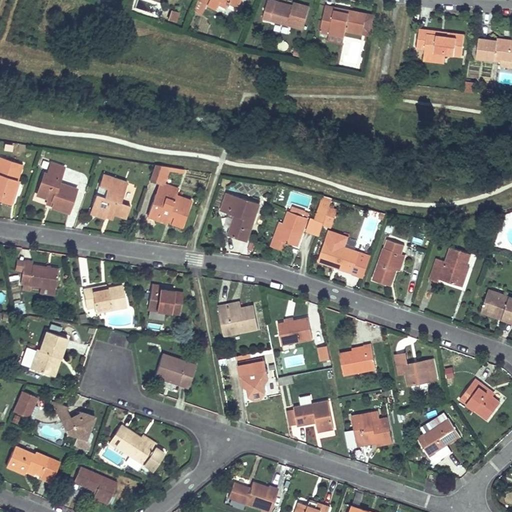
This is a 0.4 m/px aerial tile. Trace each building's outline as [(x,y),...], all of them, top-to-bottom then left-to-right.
[(210,0),(209,4),(218,8),(220,4),(221,0),(224,0),(229,2),(239,7),(242,0),(210,0)] [(268,0),(263,18),(303,29),(309,7),(294,2),(293,6),(292,9),(275,4),(276,1),(270,0),(268,0)] [(349,13),(335,10),(335,7),(326,5),(322,22),(331,24),(329,33),(345,37),(346,31),(372,36),(375,16),(350,10),(349,13)] [(176,22),(179,12),(172,10),(169,19),(176,22)] [(331,24),(322,22),(320,31),(329,33),(331,24)] [(428,30),(419,29),(417,48),(425,49),(424,55),(445,58),(445,54),(462,56),(464,35),(448,33),(447,36),(427,34),(428,30)] [(343,44),(345,37),(329,33),(328,40),(343,44)] [(502,43),(497,42),(497,41),(479,38),(476,58),(501,61),(501,59),(511,60),(511,40),(502,39),(502,41),(502,43)] [(476,83),(466,82),(464,91),(475,93),(476,83)] [(0,200),(12,205),(15,195),(13,194),(17,181),(23,165),(0,156),(0,200)] [(77,189),(59,183),(64,167),(51,163),(47,174),(44,173),(37,195),(48,198),(54,200),(53,205),(52,207),(69,213),(77,189)] [(169,167),(155,165),(150,179),(159,183),(160,183),(161,180),(165,182),(168,169),(169,167)] [(127,183),(103,174),(99,186),(107,189),(104,197),(96,194),(90,213),(106,218),(106,216),(108,211),(113,213),(126,218),(130,206),(121,202),(127,183)] [(159,195),(164,183),(165,182),(161,180),(160,183),(159,183),(155,193),(159,195)] [(192,201),(176,195),(179,189),(164,183),(159,195),(155,193),(148,213),(158,216),(157,219),(166,222),(167,221),(169,214),(173,215),(171,222),(182,226),(192,201)] [(107,189),(99,186),(96,194),(104,197),(107,189)] [(229,235),(247,241),(260,203),(228,192),(222,211),(237,216),(236,219),(234,218),(229,235)] [(328,209),(329,207),(331,201),(322,198),(319,206),(328,209)] [(307,231),(319,235),(328,209),(319,206),(315,218),(311,217),(307,231)] [(304,212),(291,207),(290,211),(303,216),(304,212)] [(325,219),(332,222),(336,210),(329,207),(328,209),(325,219)] [(288,243),(298,246),(309,213),(304,212),(303,216),(290,211),(288,211),(284,223),(279,239),(274,237),(272,245),(286,250),(288,243)] [(280,222),(274,237),(279,239),(284,223),(280,222)] [(371,256),(344,246),(348,236),(330,230),(319,261),(353,272),(355,265),(367,269),(371,256)] [(405,245),(387,239),(373,280),(391,286),(396,270),(402,254),(405,245)] [(471,254),(450,247),(445,261),(437,258),(429,279),(438,282),(439,279),(462,287),(465,278),(463,277),(467,266),(471,254)] [(402,254),(396,270),(399,271),(405,255),(402,254)] [(23,263),(16,263),(14,274),(22,275),(22,271),(23,263)] [(23,263),(22,271),(31,272),(32,265),(23,263)] [(31,272),(22,271),(22,275),(20,283),(41,287),(56,289),(59,269),(32,265),(31,272)] [(367,269),(355,265),(353,272),(364,276),(367,269)] [(159,285),(152,283),(147,309),(180,314),(184,293),(171,291),(158,289),(159,285)] [(83,290),(86,308),(94,307),(95,312),(127,306),(123,286),(107,289),(92,291),(91,288),(83,290)] [(55,295),(56,289),(41,287),(40,292),(55,295)] [(511,297),(504,295),(503,297),(488,292),(482,308),(500,314),(501,311),(504,312),(502,318),(511,320),(511,297)] [(240,303),(228,305),(229,311),(241,309),(240,303)] [(219,307),(224,335),(258,329),(254,306),(241,309),(229,311),(228,305),(219,307)] [(504,312),(501,311),(500,314),(482,308),(482,311),(502,318),(504,312)] [(282,344),(313,339),(309,318),(294,321),(285,323),(278,324),(282,344)] [(67,338),(47,330),(40,349),(38,349),(31,368),(49,375),(56,356),(60,358),(67,338)] [(352,351),(340,354),(344,375),(376,369),(371,343),(364,345),(365,349),(352,351)] [(406,373),(408,385),(437,379),(433,360),(407,365),(405,353),(396,355),(399,374),(406,373)] [(178,385),(189,388),(196,365),(163,354),(155,377),(169,382),(170,379),(179,382),(178,385)] [(330,354),(321,356),(323,369),(332,368),(330,354)] [(56,356),(49,375),(54,376),(60,358),(56,356)] [(301,356),(286,357),(286,365),(301,364),(301,356)] [(268,380),(265,361),(264,361),(263,358),(254,360),(255,363),(249,364),(249,361),(240,363),(240,366),(239,366),(243,385),(247,384),(248,389),(250,396),(266,393),(264,385),(264,381),(268,380)] [(291,375),(278,378),(280,386),(293,383),(291,375)] [(500,402),(480,387),(482,383),(476,378),(460,398),(488,419),(500,402)] [(482,383),(480,387),(491,395),(494,392),(482,383)] [(37,397),(21,390),(13,411),(28,418),(37,397)] [(302,404),(312,402),(310,395),(301,397),(302,404)] [(316,422),(318,431),(334,428),(329,401),(294,408),(298,425),(316,422)] [(69,407),(60,404),(54,407),(57,413),(66,409),(69,407)] [(70,416),(66,409),(57,413),(61,421),(70,416)] [(112,412),(109,411),(104,426),(107,427),(112,412)] [(352,417),(358,446),(366,444),(365,442),(376,440),(376,442),(377,445),(393,442),(388,418),(380,419),(378,412),(352,417)] [(95,416),(85,413),(72,419),(70,417),(70,416),(61,421),(67,433),(78,437),(76,443),(77,446),(89,450),(91,444),(86,440),(82,438),(85,430),(89,431),(95,416)] [(422,428),(425,433),(448,418),(445,413),(422,428)] [(460,436),(449,418),(448,418),(425,433),(418,438),(429,456),(436,452),(441,459),(452,452),(447,444),(460,436)] [(141,438),(121,425),(109,442),(153,470),(164,453),(155,447),(141,438)] [(142,435),(141,438),(155,447),(157,444),(142,435)] [(48,457),(35,452),(34,454),(15,446),(6,465),(24,473),(25,471),(26,468),(34,472),(40,474),(39,477),(51,482),(57,469),(45,464),(48,457)] [(436,452),(429,456),(434,463),(441,459),(436,452)] [(45,464),(57,469),(60,462),(48,457),(45,464)] [(80,467),(74,481),(96,491),(93,497),(108,504),(117,483),(80,467)] [(426,480),(435,483),(438,474),(429,471),(426,480)] [(228,498),(270,511),(278,490),(253,482),(251,488),(233,482),(228,498)] [(328,511),(330,507),(314,501),(311,509),(308,508),(309,506),(308,505),(299,502),(295,511),(328,511)]
